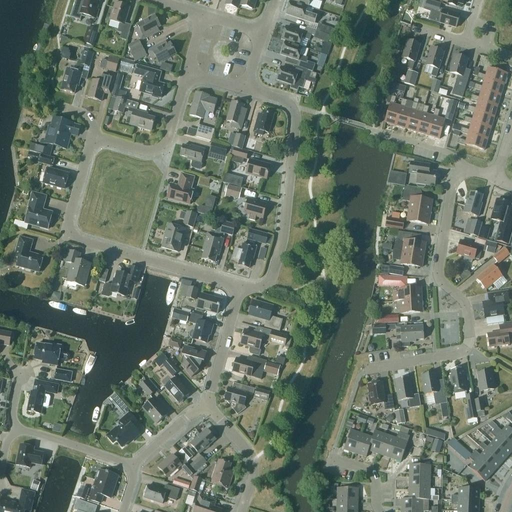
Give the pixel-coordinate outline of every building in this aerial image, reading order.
[(76,0),(71,16),(80,19),(80,21),(82,14),(95,18),(98,10),(96,9),(98,0),(76,0)] [(226,0),(225,5),(237,9),(239,0),(226,0)] [(241,0),(240,6),(252,10),(255,0),(241,0)] [(427,0),(420,0),(419,2),(426,4),(425,10),(431,12),(431,10),(438,12),(439,10),(441,4),(427,0)] [(290,2),(286,15),(308,22),(314,24),(316,17),(311,16),(305,14),(307,8),(290,2)] [(120,39),(126,41),(131,26),(124,24),(129,8),(115,4),(110,21),(119,24),(117,32),(121,34),(120,39)] [(431,12),(428,20),(439,23),(456,28),(460,16),(443,10),(443,11),(439,10),(438,12),(431,10),(431,12)] [(155,30),(160,27),(154,16),(137,25),(139,29),(135,31),(141,41),(157,33),(155,30)] [(328,35),(330,36),(334,37),(336,30),(318,24),(316,31),(324,34),(328,35)] [(309,41),(311,36),(286,27),(282,40),(299,45),(301,38),(309,41)] [(85,44),(93,46),(97,32),(90,29),(85,44)] [(322,40),(324,34),(316,31),(314,37),(313,37),(322,40)] [(330,36),(328,35),(326,42),(324,46),(330,48),(334,37),(330,36)] [(128,46),(131,52),(142,46),(138,40),(128,46)] [(407,69),(412,70),(420,45),(408,41),(402,59),(409,61),(407,69)] [(156,58),(158,63),(176,54),(170,43),(165,46),(163,43),(147,51),(152,60),(156,58)] [(297,66),(313,72),(315,64),(307,62),(308,57),(301,55),(303,49),(285,43),(281,55),(299,61),(297,66)] [(71,59),(73,48),(63,47),(61,57),(71,59)] [(142,48),(131,54),(135,62),(146,56),(142,48)] [(431,76),(436,78),(444,52),(432,49),(426,66),(433,68),(431,76)] [(82,61),(81,65),(89,67),(90,68),(93,54),(84,51),(81,61),(82,61)] [(455,56),(450,73),(458,76),(453,92),(463,96),(462,98),(462,99),(471,71),(470,71),(468,78),(462,77),(465,69),(468,60),(455,56)] [(105,70),(116,73),(119,60),(109,57),(105,70)] [(119,66),(133,69),(135,62),(122,58),(119,66)] [(172,73),(174,65),(164,62),(161,69),(172,73)] [(137,66),(134,74),(144,77),(144,79),(143,79),(139,92),(152,96),(152,97),(158,99),(158,98),(161,98),(164,85),(158,83),(161,72),(137,66)] [(307,71),(297,68),(296,70),(295,73),(281,68),(277,80),(291,85),(290,89),(298,91),(299,88),(302,89),(305,81),(305,80),(307,71)] [(477,78),(484,81),(485,79),(504,85),(507,74),(488,68),(486,76),(478,73),(477,78)] [(66,69),(61,91),(74,94),(76,86),(78,82),(79,82),(80,78),(82,74),(70,70),(66,69)] [(404,83),(414,86),(418,73),(408,70),(404,83)] [(110,96),(116,77),(104,73),(101,83),(93,81),(88,98),(101,102),(103,94),(110,96)] [(470,83),(468,88),(481,91),(481,90),(501,96),(504,85),(485,79),(484,81),(483,87),(470,83)] [(430,92),(438,94),(441,82),(434,80),(430,92)] [(388,82),(385,92),(392,94),(395,84),(388,82)] [(117,97),(118,98),(121,86),(115,84),(112,96),(117,97)] [(470,100),(478,102),(478,101),(497,107),(501,96),(481,90),(481,91),(481,92),(479,98),(472,95),(470,100)] [(213,113),(217,100),(208,98),(209,96),(196,92),(190,116),(202,119),(205,110),(213,113)] [(423,114),(417,133),(428,136),(434,117),(433,117),(427,115),(428,109),(429,107),(433,95),(428,94),(424,106),(422,113),(423,114)] [(390,104),(384,123),(396,126),(401,107),(400,107),(394,105),(396,98),(393,97),(391,96),(389,104),(390,104)] [(127,100),(118,98),(117,97),(113,111),(123,114),(127,101),(127,100)] [(401,107),(396,126),(406,130),(412,110),(411,110),(413,103),(407,101),(402,99),(400,107),(401,107)] [(448,112),(455,114),(459,102),(452,100),(448,112)] [(467,111),(474,113),(475,112),(494,118),(497,107),(478,101),(478,102),(476,109),(469,106),(467,111)] [(231,127),(241,130),(245,112),(242,111),(244,106),(232,102),(226,121),(232,123),(231,127)] [(412,110),(406,130),(417,133),(423,114),(422,113),(416,112),(418,104),(413,103),(411,110),(412,110)] [(148,114),(130,109),(127,117),(132,118),(130,125),(151,132),(155,119),(147,116),(148,114)] [(434,117),(428,136),(440,140),(445,120),(438,118),(440,111),(435,109),(435,111),(433,117),(434,117)] [(268,133),(273,115),(263,112),(261,117),(258,116),(253,133),(262,136),(263,132),(268,133)] [(464,122),(471,124),(471,123),(491,129),(494,118),(475,112),(474,113),(475,113),(473,119),(465,117),(464,122)] [(38,145),(36,152),(50,156),(53,144),(66,147),(69,134),(77,136),(80,127),(73,125),(54,120),(52,126),(45,124),(45,126),(49,127),(45,141),(41,140),(40,142),(48,144),(47,148),(38,145)] [(461,133),(468,135),(468,134),(488,140),(491,129),(471,123),(471,124),(469,130),(462,128),(461,133)] [(195,137),(211,141),(215,130),(199,125),(195,137)] [(484,151),(487,141),(488,140),(468,134),(468,135),(466,141),(459,139),(457,144),(465,146),(466,145),(484,151)] [(232,147),(241,150),(245,137),(236,135),(232,147)] [(253,150),(254,150),(259,151),(261,143),(256,141),(247,138),(244,147),(253,150)] [(228,148),(212,143),(209,151),(226,156),(228,148)] [(193,161),(191,166),(192,168),(199,170),(201,169),(202,165),(201,163),(204,150),(191,146),(191,148),(183,146),(180,156),(188,158),(187,160),(193,161)] [(230,162),(242,165),(244,159),(246,159),(248,152),(234,148),(230,162)] [(27,158),(37,161),(39,154),(29,151),(27,158)] [(38,163),(52,167),(54,159),(41,155),(38,163)] [(246,174),(266,180),(270,165),(250,160),(246,174)] [(418,187),(423,188),(425,187),(425,185),(434,186),(436,173),(422,170),(423,164),(411,162),(409,173),(418,175),(417,184),(418,184),(417,186),(418,187)] [(43,184),(63,189),(67,174),(47,168),(43,184)] [(191,190),(194,178),(181,174),(178,187),(171,184),(167,199),(190,205),(193,191),(191,190)] [(224,175),(222,183),(228,184),(230,176),(224,174),(224,175)] [(241,189),(228,186),(225,197),(234,200),(235,195),(239,196),(241,189)] [(405,188),(403,201),(410,202),(409,210),(430,213),(432,201),(423,200),(418,199),(420,190),(405,188)] [(32,192),(28,208),(24,223),(15,221),(13,227),(27,230),(28,226),(48,231),(53,212),(44,210),(47,196),(32,192)] [(464,213),(478,217),(482,204),(480,204),(483,196),(471,193),(469,200),(467,200),(464,213)] [(266,205),(248,200),(244,213),(250,215),(249,220),(255,221),(256,217),(263,218),(266,205)] [(491,220),(499,222),(494,242),(508,245),(511,231),(511,219),(508,218),(511,204),(496,200),(491,220)] [(197,209),(195,214),(203,216),(211,218),(213,210),(205,208),(200,207),(197,209)] [(409,210),(407,222),(428,225),(430,213),(409,210)] [(183,225),(193,228),(197,215),(187,212),(183,225)] [(385,227),(403,230),(405,221),(387,218),(385,227)] [(481,223),(473,221),(468,219),(464,233),(469,234),(478,237),(481,223)] [(212,231),(210,234),(207,233),(202,251),(204,252),(202,260),(214,263),(218,251),(220,252),(223,240),(225,234),(232,236),(235,226),(223,223),(222,228),(218,227),(218,230),(215,231),(212,231)] [(162,248),(178,253),(185,230),(168,225),(162,248)] [(247,240),(254,242),(265,245),(268,235),(250,230),(247,240)] [(390,251),(423,256),(425,244),(420,243),(411,242),(413,234),(399,232),(398,238),(398,240),(397,240),(393,251),(390,251)] [(16,266),(39,273),(43,257),(29,253),(32,241),(20,237),(14,257),(21,259),(19,266),(17,266),(16,266)] [(494,255),(495,252),(498,253),(502,247),(497,245),(497,244),(486,241),(483,252),(494,255)] [(473,259),(474,259),(479,260),(482,248),(478,247),(478,246),(460,242),(457,254),(465,257),(463,260),(465,262),(469,263),(472,263),(473,259)] [(241,251),(235,249),(232,258),(240,260),(238,266),(249,269),(251,261),(252,261),(256,247),(243,243),(241,251)] [(493,258),(498,264),(509,255),(511,257),(511,255),(511,248),(507,247),(493,258)] [(68,281),(84,285),(89,266),(78,262),(80,255),(69,251),(66,262),(72,264),(68,281)] [(390,251),(393,252),(392,260),(401,262),(400,265),(421,268),(423,256),(390,251)] [(388,275),(403,277),(404,268),(390,266),(388,275)] [(477,279),(486,290),(501,277),(492,266),(477,279)] [(114,285),(112,284),(107,283),(104,286),(101,296),(108,298),(111,296),(112,293),(125,297),(130,282),(136,284),(140,270),(129,267),(126,275),(117,273),(114,285)] [(102,270),(99,282),(105,283),(108,271),(102,270)] [(385,277),(384,285),(401,286),(401,278),(385,277)] [(180,296),(195,300),(198,290),(190,288),(192,283),(182,280),(181,285),(183,286),(180,296)] [(400,302),(421,301),(421,288),(399,290),(399,295),(393,295),(394,302),(400,302)] [(131,299),(138,300),(140,290),(134,289),(131,299)] [(482,303),(485,319),(498,317),(498,316),(504,315),(503,307),(510,306),(508,292),(487,295),(488,302),(482,303)] [(196,308),(217,314),(221,300),(200,294),(196,308)] [(264,327),(279,331),(283,320),(270,316),(273,307),(253,301),(249,315),(266,320),(264,327)] [(400,302),(401,314),(422,313),(421,301),(400,302)] [(177,320),(187,323),(189,313),(179,311),(177,320)] [(192,338),(192,339),(206,344),(210,332),(211,332),(213,325),(201,322),(203,317),(191,313),(189,323),(196,325),(195,331),(192,330),(190,331),(189,336),(190,338),(192,338)] [(382,317),(382,324),(399,323),(398,316),(382,317)] [(511,324),(499,326),(500,333),(487,335),(489,348),(509,345),(508,338),(511,337),(511,324)] [(385,334),(385,326),(373,326),(373,334),(385,334)] [(396,326),(397,341),(401,341),(402,347),(403,348),(408,347),(409,346),(409,343),(415,342),(415,340),(423,340),(423,326),(401,328),(401,326),(396,326)] [(260,352),(259,350),(263,335),(244,330),(240,345),(250,347),(249,350),(249,351),(250,354),(259,356),(260,352)] [(0,344),(9,346),(11,334),(0,331),(0,344)] [(271,331),(268,342),(270,343),(270,342),(268,342),(269,339),(285,344),(284,346),(283,346),(285,347),(288,336),(271,331)] [(168,346),(179,349),(182,341),(170,338),(168,346)] [(37,344),(34,360),(43,362),(48,363),(47,364),(57,366),(58,361),(59,353),(61,347),(51,345),(51,347),(37,344)] [(203,362),(206,353),(185,347),(182,356),(183,356),(181,363),(183,365),(181,366),(191,378),(198,372),(195,367),(197,365),(199,366),(201,362),(203,362)] [(233,372),(250,377),(254,364),(236,359),(233,372)] [(163,366),(172,377),(179,371),(169,360),(163,366)] [(267,362),(265,369),(278,373),(280,366),(267,362)] [(54,380),(71,383),(73,372),(56,369),(54,380)] [(451,371),(451,375),(450,375),(453,394),(466,392),(463,373),(461,373),(461,370),(451,371)] [(477,374),(480,392),(494,390),(491,372),(477,374)] [(435,374),(422,376),(425,395),(433,394),(435,405),(447,403),(444,386),(437,387),(435,374)] [(165,388),(178,404),(190,394),(176,378),(165,388)] [(395,381),(398,401),(408,400),(410,409),(420,407),(418,395),(412,396),(410,378),(395,381)] [(31,392),(27,412),(40,414),(42,407),(46,408),(48,407),(50,398),(49,396),(45,395),(40,394),(41,390),(43,382),(35,381),(33,390),(32,392),(31,392)] [(140,386),(149,397),(155,391),(146,381),(140,386)] [(43,382),(41,390),(57,393),(58,385),(43,382)] [(382,383),(368,385),(369,396),(368,396),(370,403),(370,402),(371,406),(384,404),(385,411),(394,409),(392,396),(385,397),(382,383)] [(253,395),(254,389),(243,386),(241,392),(228,388),(227,393),(225,394),(226,395),(223,397),(225,399),(224,401),(227,402),(229,405),(231,403),(236,404),(235,408),(233,409),(237,415),(245,409),(243,406),(247,394),(253,395)] [(254,398),(268,402),(270,393),(256,389),(254,398)] [(464,409),(466,420),(477,419),(472,394),(465,396),(467,409),(464,409)] [(142,408),(156,424),(167,414),(154,399),(142,408)] [(476,413),(477,412),(478,418),(485,417),(484,411),(482,399),(474,400),(476,413)] [(405,424),(403,410),(395,411),(397,425),(405,424)] [(123,426),(119,430),(116,427),(106,436),(113,444),(116,441),(122,448),(128,442),(129,442),(134,438),(135,439),(140,435),(133,428),(138,424),(129,413),(119,422),(123,426)] [(511,431),(506,426),(502,432),(496,427),(493,431),(511,447),(511,431)] [(427,436),(446,439),(447,432),(428,429),(427,436)] [(190,444),(199,454),(215,440),(206,430),(190,444)] [(344,450),(354,454),(361,434),(350,431),(344,450)] [(511,451),(511,447),(493,431),(490,434),(495,439),(491,443),(507,457),(511,451)] [(372,438),(369,446),(370,446),(368,451),(379,455),(385,435),(374,432),(372,438)] [(398,433),(396,439),(389,458),(401,462),(407,443),(409,437),(398,433)] [(354,454),(365,458),(366,458),(368,451),(370,446),(369,446),(372,438),(361,434),(354,454)] [(379,455),(389,458),(396,439),(385,435),(379,455)] [(431,451),(439,454),(442,442),(435,440),(431,451)] [(482,443),(478,447),(484,451),(500,465),(507,457),(491,443),(487,448),(482,443)] [(41,465),(43,454),(37,452),(36,453),(35,453),(33,453),(34,448),(20,445),(16,466),(17,465),(29,467),(29,469),(30,463),(41,465)] [(484,451),(480,456),(475,451),(472,455),(493,473),(500,465),(484,451)] [(158,467),(167,478),(181,466),(172,455),(158,467)] [(469,458),(474,463),(469,468),(485,482),(493,473),(472,455),(469,458)] [(190,466),(195,472),(206,463),(201,457),(190,466)] [(211,483),(228,489),(234,472),(233,472),(233,474),(228,472),(231,465),(218,461),(211,483)] [(182,468),(190,477),(195,473),(187,464),(182,468)] [(410,465),(409,477),(430,477),(430,466),(410,465)] [(98,471),(88,500),(100,504),(102,496),(110,498),(113,489),(112,489),(116,476),(98,470),(98,471)] [(194,477),(190,490),(199,493),(203,480),(194,477)] [(409,477),(409,489),(429,490),(430,477),(409,477)] [(32,489),(31,490),(36,492),(37,490),(39,484),(40,483),(35,481),(35,482),(32,489)] [(180,487),(188,490),(190,484),(182,481),(180,487)] [(176,501),(179,490),(165,485),(163,491),(148,486),(144,498),(162,504),(164,497),(176,501)] [(84,500),(88,489),(83,487),(82,490),(79,489),(76,497),(84,500)] [(337,489),(337,500),(358,500),(358,489),(337,489)] [(409,489),(409,500),(429,500),(429,490),(409,489)] [(451,496),(451,501),(479,502),(479,490),(458,489),(458,496),(451,496)] [(0,501),(0,511),(24,511),(25,511),(26,507),(31,508),(35,494),(22,491),(19,504),(9,502),(9,504),(0,501)] [(195,507),(193,511),(221,511),(222,510),(214,508),(216,502),(210,500),(199,496),(195,507)] [(402,499),(401,511),(422,511),(429,511),(429,500),(409,500),(402,499)] [(94,511),(97,507),(78,500),(74,510),(77,511),(94,511)] [(337,500),(337,511),(338,511),(357,511),(358,500),(337,500)] [(457,511),(461,511),(478,511),(479,502),(451,501),(451,505),(458,506),(457,511)]
